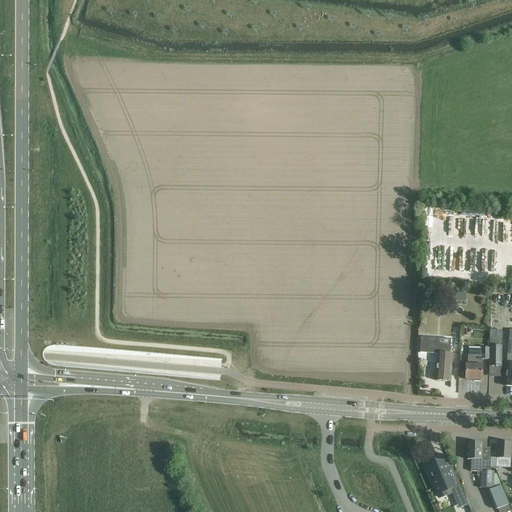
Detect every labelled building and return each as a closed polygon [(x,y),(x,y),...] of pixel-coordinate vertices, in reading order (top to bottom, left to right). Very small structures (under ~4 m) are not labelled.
[(426,292),(426,308),(434,308),(434,300),(466,302),(466,294),(426,292)] [(461,328),(461,335),(467,336),(467,333),(471,333),(471,328),(461,328)] [(490,360),(490,366),(502,366),(502,330),(490,330),(490,348),(490,360)] [(420,340),(419,352),(425,353),(438,354),(437,371),(436,381),(450,382),(451,372),(452,354),(449,354),(449,340),(433,339),(433,335),(422,334),(422,340),(420,340)] [(466,366),(466,379),(474,380),(474,382),(481,382),(481,380),(482,380),(483,365),(482,365),(482,360),(490,360),(490,348),(481,348),(469,347),(468,366),(466,366)] [(491,458),(490,468),(511,469),(511,443),(497,442),(497,458),(491,458)] [(468,444),(467,460),(471,460),(471,472),(481,472),(480,488),(490,489),(490,491),(497,509),(498,511),(509,511),(511,511),(509,505),(497,474),(495,474),(495,472),(490,472),(490,460),(482,459),(482,444),(468,444)] [(433,467),(429,469),(435,481),(432,482),(438,498),(447,494),(446,490),(453,487),(457,497),(464,494),(452,466),(446,468),(444,463),(440,465),(433,468),(433,467)]
